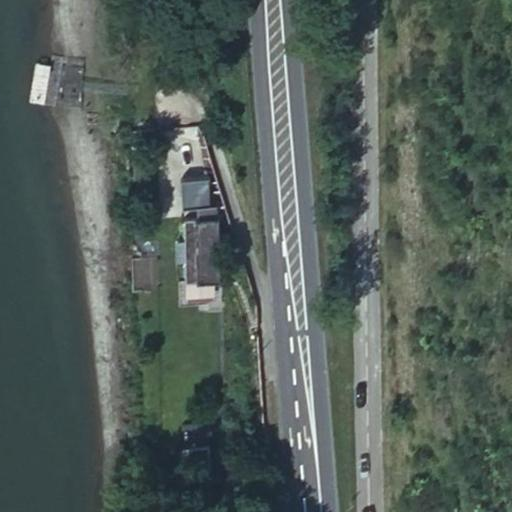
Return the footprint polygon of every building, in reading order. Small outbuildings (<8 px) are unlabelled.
[(196,22),(195,0),(159,0),(162,23),(196,22)] [(103,123),(102,108),(100,100),(81,102),(85,136),(104,135),(103,123)] [(103,123),(137,122),(136,106),(102,108),(103,123)] [(184,181),(184,205),(212,204),(212,181),(184,181)] [(178,274),(215,272),(211,211),(176,214),(178,274)] [(216,285),(215,272),(178,274),(179,288),(216,285)] [(226,452),(229,412),(203,413),(200,451),(226,452)]
